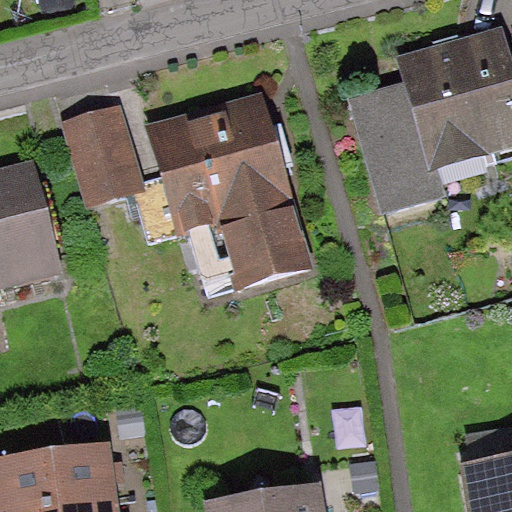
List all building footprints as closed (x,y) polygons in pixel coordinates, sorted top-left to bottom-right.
[(405,75),(431,161),(511,136),(511,16),(397,51),(405,75)] [(405,75),(345,93),(381,208),(441,189),(431,161),(405,75)] [(147,120),(162,177),(172,213),(188,209),(202,262),(228,255),(235,280),(310,260),(286,174),(299,170),(276,85),(147,120)] [(114,92),(58,109),(86,200),(126,188),(142,183),(114,92)] [(0,155),(0,277),(61,260),(28,148),(0,155)] [(142,183),(126,188),(142,239),(178,228),(172,213),(162,177),(142,183)] [(113,511),(103,422),(0,433),(0,477),(4,511),(113,511)] [(511,511),(511,428),(465,436),(476,511),(511,511)] [(373,452),(345,455),(349,488),(376,485),(373,452)] [(324,511),(319,460),(208,472),(212,511),(324,511)]
